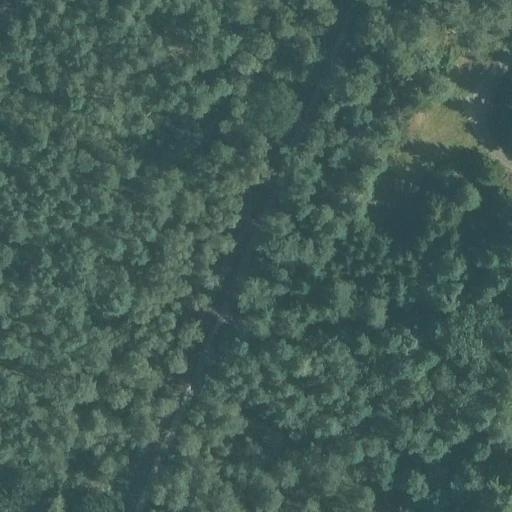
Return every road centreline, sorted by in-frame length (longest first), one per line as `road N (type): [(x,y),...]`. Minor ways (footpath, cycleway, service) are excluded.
road 1 (track): [(127,511),(344,0)]
road 2 (unclassified): [(511,292),(249,327),(207,322)]
